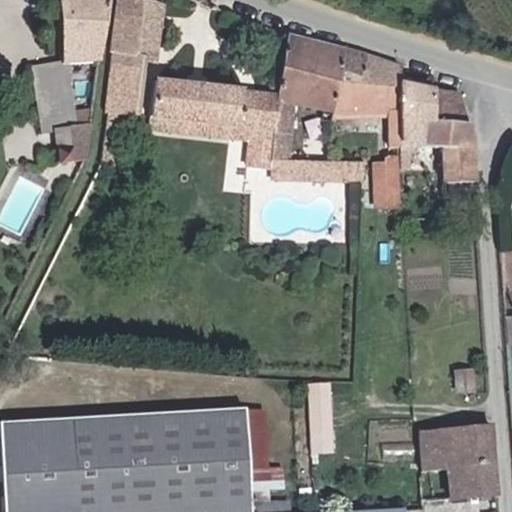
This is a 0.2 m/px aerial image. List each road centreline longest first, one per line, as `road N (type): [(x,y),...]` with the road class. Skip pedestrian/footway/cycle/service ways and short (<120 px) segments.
road 1 (residential): [(0,348),(91,166),(99,77)]
road 2 (unclassified): [(277,0),(511,73)]
